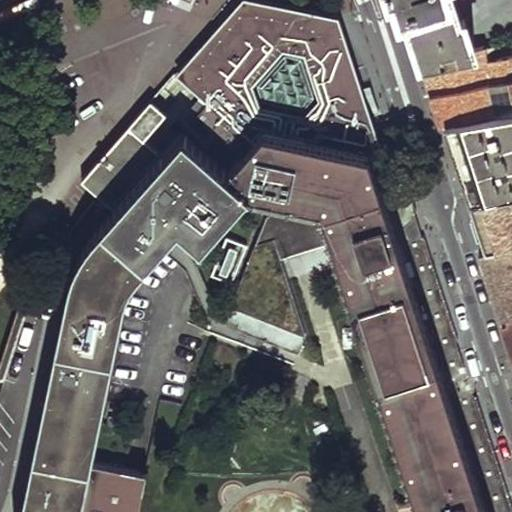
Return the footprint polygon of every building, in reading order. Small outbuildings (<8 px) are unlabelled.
[(229,170),(250,190),(262,191),(325,194),(337,232),(340,244),(416,485),(474,468),(384,190),(396,170),(342,14),(267,0),(241,0),(229,14),(178,69),(254,138),(229,170)] [(425,56),(471,46),(468,36),(456,0),(406,0),(423,48),(425,56)] [(471,46),(425,56),(420,57),(426,75),(431,91),(511,74),(511,52),(488,58),(484,44),(471,46)] [(511,106),(511,74),(431,91),(436,106),(441,122),(447,120),(511,106)] [(163,110),(150,99),(129,123),(110,142),(78,178),(98,193),(115,207),(145,172),(166,149),(145,131),(163,110)] [(511,106),(447,120),(459,158),(471,197),(511,186),(511,106)] [(250,190),(229,170),(180,132),(166,149),(145,172),(115,207),(89,238),(77,255),(70,275),(20,511),(133,511),(143,469),(89,457),(125,293),(127,283),(130,276),(172,228),(178,222),(203,243),(250,190)] [(511,238),(511,186),(471,197),(486,245),(511,238)] [(301,242),(337,232),(325,194),(262,191),(265,204),(228,297),(302,323),(280,249),(301,242)] [(511,238),(486,245),(480,247),(491,279),(502,315),(511,311),(511,238)] [(23,293),(0,362),(0,378),(4,380),(30,302),(47,278),(40,272),(23,293)] [(511,311),(502,315),(508,333),(511,344),(511,311)] [(487,511),(474,468),(416,485),(424,511),(487,511)]
